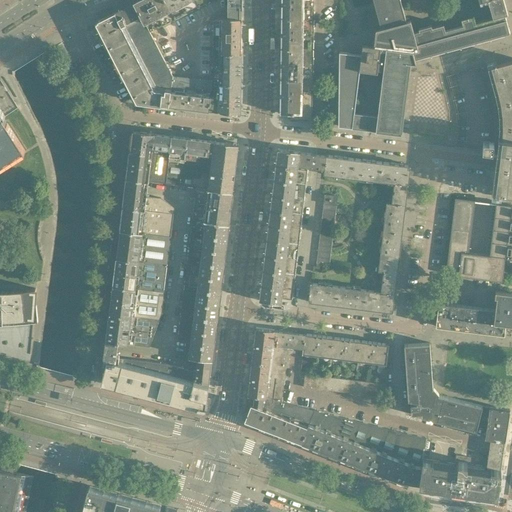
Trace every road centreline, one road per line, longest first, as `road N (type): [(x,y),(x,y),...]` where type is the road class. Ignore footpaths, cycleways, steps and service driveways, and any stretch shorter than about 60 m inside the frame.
road 1 (residential): [(511,449),(300,396),(293,387),(299,314)]
road 2 (residential): [(299,314),(414,325),(436,175),(419,152)]
road 3 (residential): [(82,405),(121,115)]
road 4 (secondary): [(415,511),(218,439)]
road 5 (tertiary): [(238,308),(259,132)]
road 6 (residential): [(299,314),(319,138)]
road 7 (secondary): [(218,439),(82,405)]
road 8 (residential): [(259,132),(121,115)]
road 9 (residential): [(319,138),(320,0)]
road 10 (tertiary): [(259,132),(261,0)]
road 11 (secondary): [(84,455),(205,487)]
road 12 (residential): [(121,115),(61,6)]
